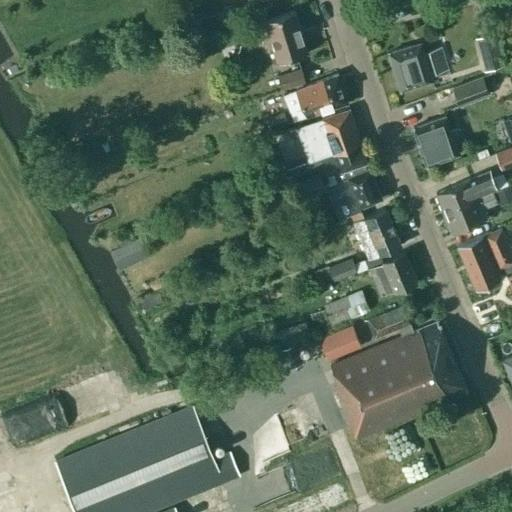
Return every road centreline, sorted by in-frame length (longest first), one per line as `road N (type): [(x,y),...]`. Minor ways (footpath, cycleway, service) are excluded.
road 1 (unclassified): [(511,449),(385,141),(345,18)]
road 2 (unclassified): [(388,511),(511,455)]
